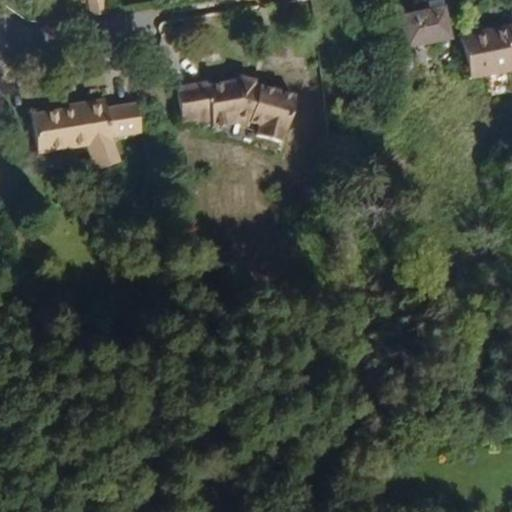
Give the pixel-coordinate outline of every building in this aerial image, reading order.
[(76,19),(98,17),(96,1),(75,5),(76,19)] [(511,8),(502,11),(506,27),(511,49),(511,8)] [(438,40),(434,11),(392,18),(396,46),(438,40)] [(511,49),(506,27),(452,39),(462,82),(511,71),(511,49)] [(164,90),(173,121),(200,117),(202,123),(203,130),(221,128),(221,122),(249,131),(246,142),(267,148),(284,99),(244,88),(244,82),(232,81),(231,86),(197,88),(196,85),(164,90)] [(131,136),(126,112),(95,117),(94,105),(69,107),(70,113),(17,121),(23,158),(73,151),(79,178),(108,169),(101,141),(131,136)] [(200,117),(173,121),(175,128),(202,123),(200,117)] [(511,147),(493,151),(495,168),(511,166),(511,147)]
